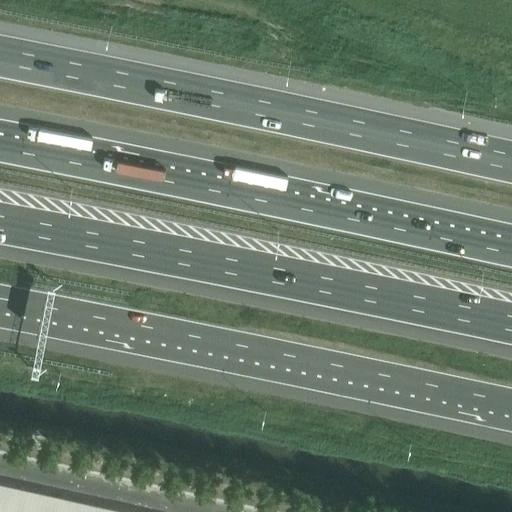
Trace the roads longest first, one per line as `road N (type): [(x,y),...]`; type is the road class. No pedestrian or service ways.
road 1 (motorway): [(511,158),(0,49)]
road 2 (motorway): [(511,249),(0,141)]
road 3 (motorway): [(0,305),(511,411)]
road 4 (motorway): [(0,215),(511,318)]
road 5 (unclassified): [(0,473),(181,511)]
